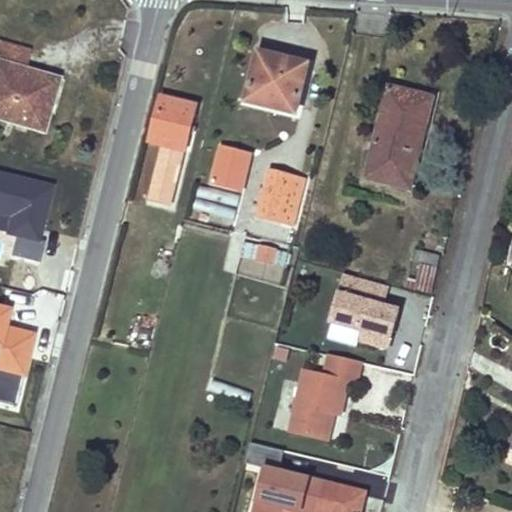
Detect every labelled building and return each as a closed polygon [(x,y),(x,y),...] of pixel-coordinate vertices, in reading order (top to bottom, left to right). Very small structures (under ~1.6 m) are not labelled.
[(0,119),(44,131),(49,113),(45,112),(53,83),(24,75),(26,67),(31,49),(0,40),(0,119)] [(294,114),(299,92),(305,70),(276,63),(278,57),(259,52),(247,103),(294,114)] [(305,70),(306,64),(278,57),(276,63),(305,70)] [(45,112),(49,113),(60,78),(26,67),(24,75),(53,83),(45,112)] [(411,188),(425,131),(416,129),(423,96),(389,87),(378,132),(367,177),(411,188)] [(425,131),(433,98),(423,96),(416,129),(425,131)] [(155,205),(156,203),(157,200),(168,203),(182,146),(184,146),(194,106),(161,97),(150,140),(162,143),(148,204),(155,205)] [(212,185),(226,189),(240,192),(249,154),(221,147),(212,185)] [(54,186),(0,171),(0,228),(8,231),(7,234),(15,236),(10,256),(37,263),(42,242),(39,241),(54,186)] [(269,172),(259,215),(277,219),(281,201),(284,190),(287,191),(291,177),(269,172)] [(281,201),(277,219),(292,223),(296,205),(281,201)] [(235,209),(212,203),(209,214),(232,220),(235,209)] [(256,260),(264,262),(271,264),(274,251),(260,247),(256,260)] [(433,287),(440,256),(416,251),(408,282),(433,287)] [(384,284),(342,273),(329,325),(357,332),(354,344),(386,352),(395,314),(377,309),(384,284)] [(12,310),(0,306),(0,397),(15,401),(33,333),(7,326),(12,310)] [(339,416),(343,399),(347,382),(355,384),(360,364),(326,356),(322,375),(301,370),(287,429),(321,437),(326,413),(333,415),(339,416)] [(326,413),(321,437),(328,439),(333,415),(326,413)] [(279,453),(248,445),(243,466),(262,470),(252,511),(304,511),(313,477),(276,468),(279,453)] [(362,511),(368,490),(313,477),(304,511),(362,511)]
